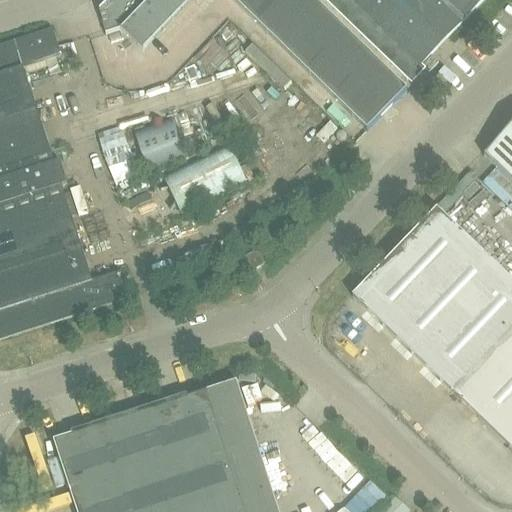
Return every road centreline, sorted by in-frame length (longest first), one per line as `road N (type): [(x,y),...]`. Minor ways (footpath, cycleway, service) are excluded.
road 1 (unclassified): [(266,315),(511,59)]
road 2 (unclassified): [(0,398),(266,315)]
road 3 (unclassified): [(462,511),(266,315)]
